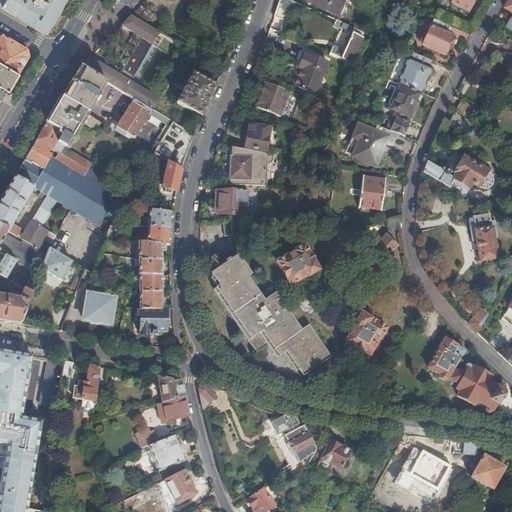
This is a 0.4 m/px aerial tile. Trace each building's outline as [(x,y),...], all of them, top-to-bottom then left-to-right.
[(46,25),(60,0),(0,0),(0,7),(34,28),(36,23),(41,22),(46,25)] [(295,2),(290,0),(281,0),(271,29),(283,35),(295,2)] [(339,14),(344,0),(309,0),(339,14)] [(453,0),(451,5),(468,13),(472,5),(474,2),(474,0),(453,0)] [(137,18),(146,9),(141,5),(132,15),(137,18)] [(146,9),(137,18),(145,23),(153,15),(147,9),(146,9)] [(165,36),(131,15),(122,25),(138,35),(141,37),(159,47),(162,49),(173,55),(180,44),(165,36)] [(446,34),(449,27),(441,23),(434,20),(423,47),(444,56),(450,42),(453,37),(446,34)] [(42,32),(46,25),(41,22),(36,23),(34,28),(42,32)] [(366,33),(356,29),(343,59),(353,64),(366,33)] [(26,49),(0,33),(0,64),(17,75),(28,56),(26,49)] [(115,73),(119,75),(121,71),(120,70),(138,40),(139,41),(141,37),(138,35),(115,73)] [(159,47),(141,37),(139,41),(138,40),(120,70),(121,71),(119,75),(133,84),(139,87),(162,49),(159,47)] [(446,57),(452,43),(450,42),(444,56),(446,57)] [(304,52),(301,60),(304,62),(301,70),(294,86),(315,95),(328,62),(304,52)] [(398,85),(423,95),(434,69),(431,68),(433,62),(413,54),(411,59),(408,58),(398,85)] [(115,73),(90,58),(80,67),(106,82),(133,98),(135,99),(152,109),(153,110),(159,99),(139,87),(133,84),(119,75),(115,73)] [(17,75),(0,64),(0,87),(7,91),(17,75)] [(80,67),(61,99),(74,106),(87,114),(106,82),(80,67)] [(202,117),(215,86),(193,74),(177,102),(202,117)] [(270,84),(266,82),(257,106),(261,108),(270,84)] [(270,84),(261,108),(281,116),(291,92),(270,84)] [(417,109),(423,96),(400,87),(392,108),(401,112),(400,115),(410,119),(414,109),(417,109)] [(135,99),(133,98),(117,126),(112,124),(111,128),(134,142),(152,109),(135,99)] [(64,147),(67,148),(87,114),(74,106),(61,99),(45,126),(61,136),(57,143),(64,147)] [(464,102),(456,113),(476,125),(483,114),(464,102)] [(397,134),(405,137),(410,124),(396,118),(395,122),(390,121),(386,130),(397,134)] [(266,151),(270,129),(261,128),(261,124),(253,123),(253,125),(249,125),(246,147),(266,151)] [(45,126),(15,178),(34,189),(47,197),(57,202),(71,211),(98,226),(104,217),(110,221),(123,200),(119,197),(123,189),(89,169),(90,166),(62,149),(64,147),(57,143),(61,136),(45,126)] [(397,134),(386,130),(378,126),(376,132),(359,126),(354,138),(361,141),(354,156),(376,166),(383,148),(385,143),(391,146),(392,146),(397,134)] [(273,155),(234,148),(233,156),(231,156),(230,185),(267,187),(267,174),(268,170),(268,163),(273,162),(273,155)] [(276,156),(273,155),(273,162),(268,163),(268,170),(270,170),(270,165),(273,165),(276,162),(276,156)] [(443,170),(428,161),(425,173),(466,197),(473,184),(479,187),(480,186),(486,189),(492,188),(494,185),(495,180),(492,176),(488,174),(489,173),(481,168),(483,164),(476,159),(473,164),(466,160),(458,174),(452,170),(450,168),(447,168),(443,170)] [(177,192),(182,170),(169,162),(163,189),(177,192)] [(15,178),(0,202),(0,226),(8,231),(18,237),(22,231),(13,225),(34,189),(15,178)] [(386,197),(388,182),(364,178),(359,208),(381,211),(384,197),(386,197)] [(217,214),(245,215),(247,193),(218,191),(217,214)] [(47,197),(21,240),(37,249),(48,231),(41,228),(57,202),(47,197)] [(172,229),(173,213),(150,211),(148,228),(172,229)] [(474,220),(478,244),(481,262),(499,259),(495,239),(499,238),(496,221),(492,222),(491,214),(474,218),(474,220)] [(390,231),(402,228),(402,216),(387,220),(390,231)] [(469,221),(473,244),(478,244),(474,220),(469,221)] [(233,221),(224,222),(225,235),(233,235),(233,221)] [(378,223),(365,226),(366,233),(380,230),(378,223)] [(35,273),(39,275),(42,270),(47,255),(37,249),(21,240),(20,243),(6,235),(8,231),(0,226),(0,252),(5,255),(26,268),(35,273)] [(171,245),(172,229),(148,228),(147,243),(163,245),(171,245)] [(383,259),(397,247),(386,235),(372,247),(383,259)] [(163,245),(147,243),(141,243),(140,260),(163,260),(163,245)] [(319,270),(305,244),(294,250),(295,251),(278,261),(291,286),(308,276),(309,277),(319,270)] [(60,280),(71,263),(49,250),(47,255),(42,270),(60,280)] [(238,254),(231,259),(230,258),(226,261),(227,262),(211,273),(219,286),(216,289),(259,350),(271,342),(280,354),(287,350),(303,374),(329,357),(309,325),(301,330),(276,292),(265,299),(249,277),(253,274),(238,254)] [(24,289),(27,291),(32,279),(22,274),(26,268),(5,255),(0,264),(0,274),(12,282),(20,287),(24,289)] [(163,275),(163,260),(140,260),(140,275),(163,275)] [(27,291),(32,294),(39,275),(35,273),(32,279),(27,291)] [(0,281),(9,287),(12,282),(0,274),(0,281)] [(163,292),(163,275),(140,275),(140,292),(163,292)] [(12,282),(9,287),(17,292),(20,287),(12,282)] [(0,320),(22,324),(32,294),(27,291),(24,289),(20,300),(0,296),(0,320)] [(140,292),(140,308),(163,309),(163,292),(140,292)] [(114,325),(118,299),(89,295),(85,321),(94,322),(93,325),(105,326),(105,324),(114,325)] [(167,331),(167,309),(163,309),(140,308),(140,336),(151,336),(151,335),(156,335),(156,331),(167,331)] [(482,311),(468,324),(478,334),(488,316),(482,311)] [(380,340),(386,330),(362,314),(355,325),(356,326),(346,342),(369,356),(379,339),(380,340)] [(458,351),(460,348),(446,340),(429,368),(448,380),(449,379),(458,386),(457,390),(460,392),(458,396),(475,407),(478,403),(488,409),(487,412),(490,414),(493,412),(503,398),(503,396),(506,392),(505,390),(506,386),(503,385),(500,388),(490,382),(493,378),(475,367),(473,368),(461,360),(464,354),(458,351)] [(40,511),(27,510),(34,467),(33,467),(41,422),(20,419),(30,366),(0,359),(0,456),(5,458),(0,482),(0,511),(40,511)] [(70,377),(73,363),(65,361),(62,376),(70,377)] [(97,384),(100,367),(89,365),(87,383),(78,382),(78,387),(75,387),(74,398),(95,401),(97,384)] [(162,403),(184,398),(181,381),(157,377),(162,403)] [(106,385),(97,384),(95,401),(104,403),(106,385)] [(207,403),(215,396),(207,388),(201,386),(198,389),(199,393),(207,403)] [(207,403),(199,393),(202,408),(207,403)] [(166,422),(188,416),(184,398),(162,403),(166,422)] [(160,423),(166,422),(162,403),(156,405),(160,423)] [(286,416),(271,424),(277,436),(285,432),(287,435),(300,427),(296,418),(286,416)] [(299,461),(306,467),(316,450),(313,446),(315,444),(309,432),(307,433),(303,426),(300,427),(287,435),(285,436),(299,461)] [(135,434),(141,449),(149,446),(157,443),(152,430),(149,432),(147,429),(135,434)] [(184,461),(174,436),(157,443),(149,446),(159,471),(184,461)] [(319,459),(338,470),(348,453),(329,442),(319,459)] [(475,457),(481,446),(464,443),(462,454),(475,457)] [(426,481),(436,457),(421,451),(416,460),(410,457),(407,464),(412,466),(411,468),(413,469),(411,475),(426,481)] [(470,479),(492,491),(505,469),(483,457),(470,479)] [(195,495),(184,471),(163,481),(175,505),(195,495)] [(254,486),(257,490),(272,480),(269,475),(254,486)] [(337,487),(331,495),(340,501),(346,492),(337,487)] [(234,497),(238,504),(250,495),(246,488),(234,497)] [(266,511),(274,507),(262,490),(247,501),(254,511),(266,511)]
